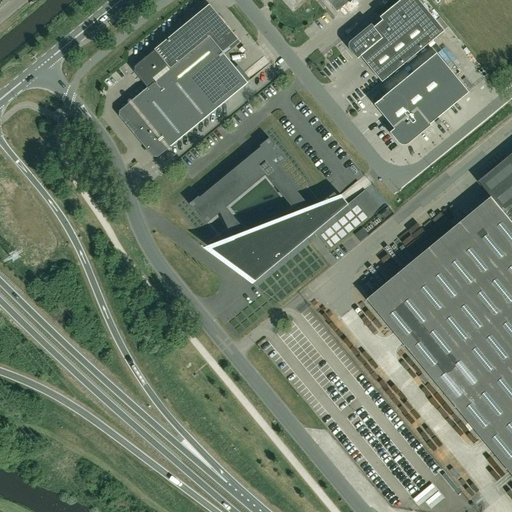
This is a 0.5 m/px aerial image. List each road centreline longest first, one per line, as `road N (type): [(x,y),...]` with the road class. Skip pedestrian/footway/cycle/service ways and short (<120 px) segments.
road 1 (unclassified): [(364,511),(160,268),(106,143),(42,64)]
road 2 (trunk): [(224,484),(141,382),(61,216),(0,137)]
road 3 (unclassified): [(242,0),(395,186),(506,95)]
road 4 (trunk): [(0,299),(235,511)]
road 5 (trunk): [(224,484),(0,279)]
road 6 (trunk): [(0,371),(83,413),(215,511)]
